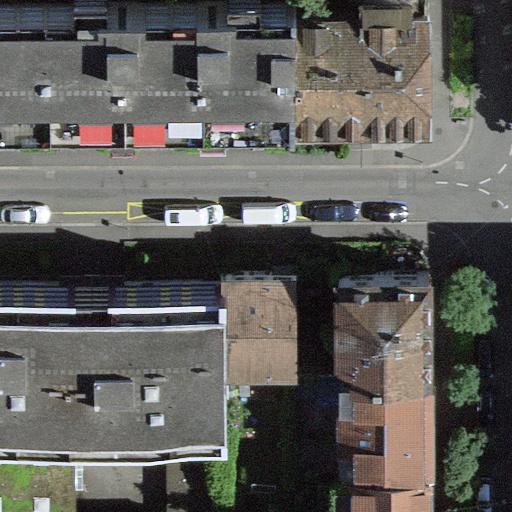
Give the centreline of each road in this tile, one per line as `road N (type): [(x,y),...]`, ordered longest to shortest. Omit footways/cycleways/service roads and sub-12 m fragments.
road 1 (residential): [(0,196),(502,186)]
road 2 (residential): [(502,186),(507,511)]
road 3 (residential): [(502,186),(502,0)]
